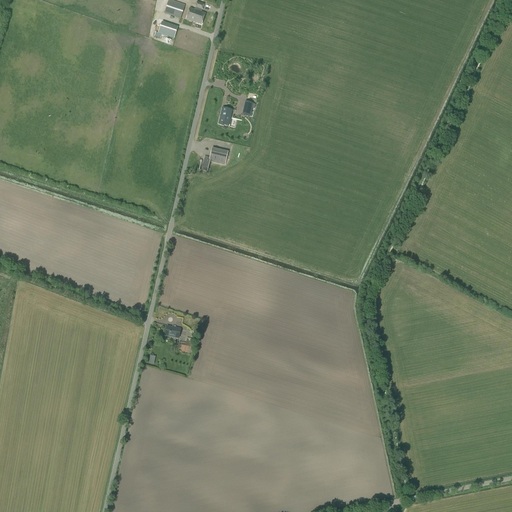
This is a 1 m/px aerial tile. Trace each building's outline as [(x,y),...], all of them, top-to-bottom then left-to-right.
[(183,4),(169,0),(168,0),(164,14),(178,18),(183,4)] [(190,8),(186,20),(201,25),(205,13),(202,12),(202,10),(203,10),(205,4),(197,2),(195,7),(196,7),(195,10),(190,8)] [(162,35),(174,39),(178,27),(162,22),(158,33),(162,35)] [(235,92),(234,95),(240,97),(242,90),(232,88),(231,92),(235,92)] [(246,102),(243,115),(250,117),(251,112),(253,104),(246,102)] [(220,108),(217,122),(231,125),(234,111),(220,108)] [(225,165),(228,152),(212,148),(210,158),(205,156),(203,164),(201,163),(199,170),(207,172),(209,162),(225,165)] [(179,339),(181,329),(166,326),(165,336),(179,339)] [(191,354),(194,339),(187,338),(186,343),(179,342),(178,349),(182,350),(181,352),(191,354)]
